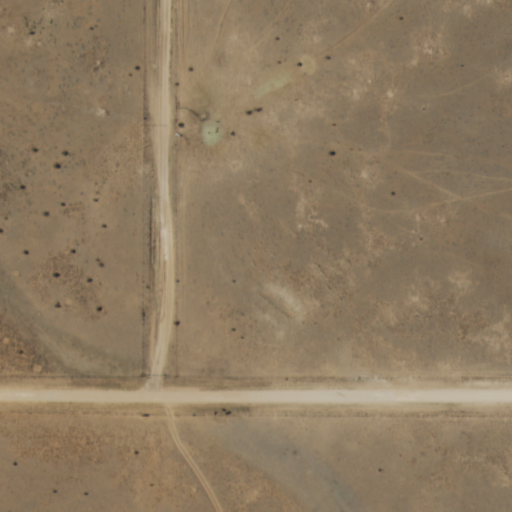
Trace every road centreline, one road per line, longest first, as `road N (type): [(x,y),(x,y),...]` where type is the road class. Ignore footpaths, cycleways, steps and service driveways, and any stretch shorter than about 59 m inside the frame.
road 1 (residential): [(0,399),(511,401)]
road 2 (track): [(156,400),(154,0)]
